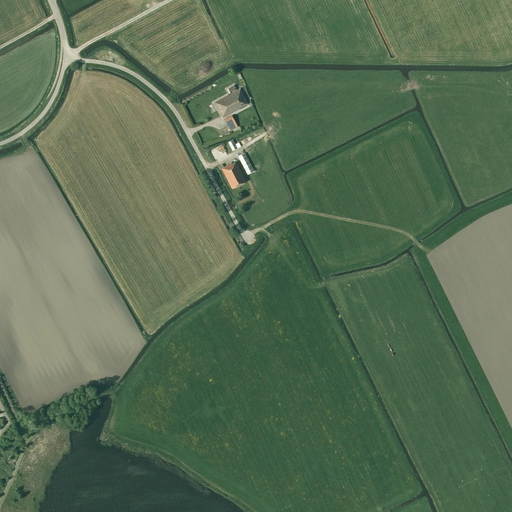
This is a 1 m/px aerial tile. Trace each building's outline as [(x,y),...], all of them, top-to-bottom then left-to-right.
[(223,118),(248,105),(240,89),(213,103),(220,116),(221,115),(223,118)] [(224,119),(230,130),(237,127),(231,115),(224,119)] [(232,140),(228,143),(227,143),(232,152),(237,149),(232,140)] [(251,168),(244,154),(238,157),(245,171),(247,174),(253,171),(251,168)] [(232,190),(246,183),(235,162),(232,164),(231,163),(224,167),(222,165),(217,167),(219,171),(221,170),(232,190)]
